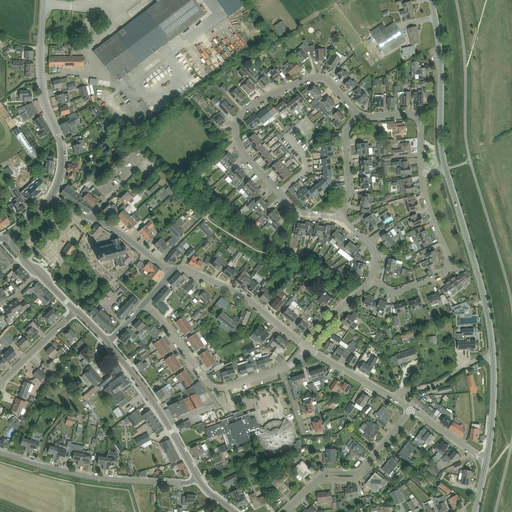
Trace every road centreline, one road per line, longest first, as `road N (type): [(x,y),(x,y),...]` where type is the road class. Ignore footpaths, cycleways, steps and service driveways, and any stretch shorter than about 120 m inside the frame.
road 1 (residential): [(338,219),(295,211),(239,148),(236,122),(253,103),(319,76),(359,114)]
road 2 (tertiary): [(50,197),(62,157),(41,91),(43,0)]
road 3 (residential): [(198,478),(89,476),(0,452)]
road 4 (tertiary): [(492,355),(446,169)]
road 5 (residential): [(423,173),(448,266),(438,278),(400,291),(371,280)]
road 6 (residential): [(143,304),(215,387),(282,370)]
road 7 (tertiary): [(446,169),(430,0)]
road 8 (residential): [(307,348),(229,288),(184,268),(171,273)]
